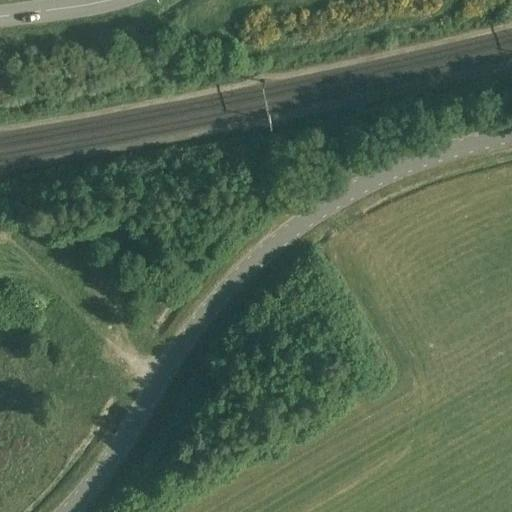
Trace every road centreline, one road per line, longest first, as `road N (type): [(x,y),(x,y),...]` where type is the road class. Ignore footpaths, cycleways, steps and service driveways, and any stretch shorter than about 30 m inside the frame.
road 1 (unclassified): [(72,511),(189,341),(296,228),(369,181),(511,136)]
road 2 (tertiary): [(0,22),(118,0)]
